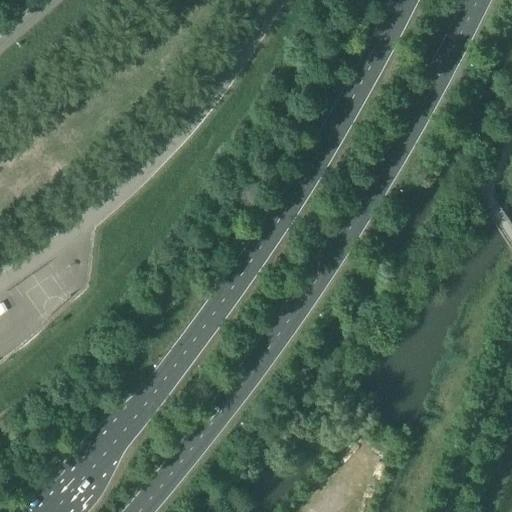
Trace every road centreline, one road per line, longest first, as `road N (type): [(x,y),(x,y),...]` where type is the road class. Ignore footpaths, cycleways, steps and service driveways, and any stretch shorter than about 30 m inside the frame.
road 1 (secondary): [(404,0),(267,239),(58,511)]
road 2 (secondary): [(140,511),(321,276),(433,91),(477,0)]
road 3 (unknown): [(0,383),(93,301),(156,225),(299,0)]
